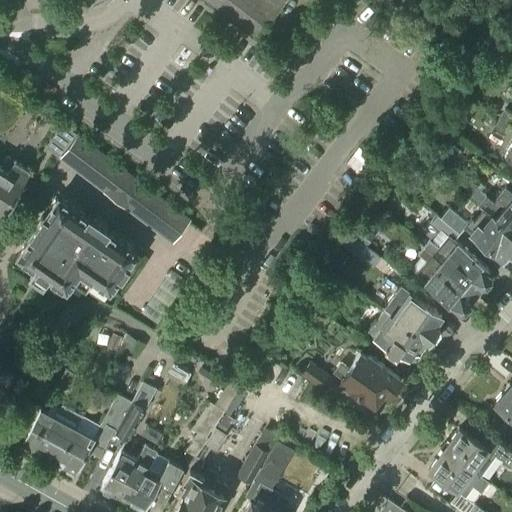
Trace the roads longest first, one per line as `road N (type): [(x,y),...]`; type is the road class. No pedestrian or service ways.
road 1 (residential): [(342,511),(436,387),(511,304)]
road 2 (residential): [(128,0),(102,23),(0,33)]
